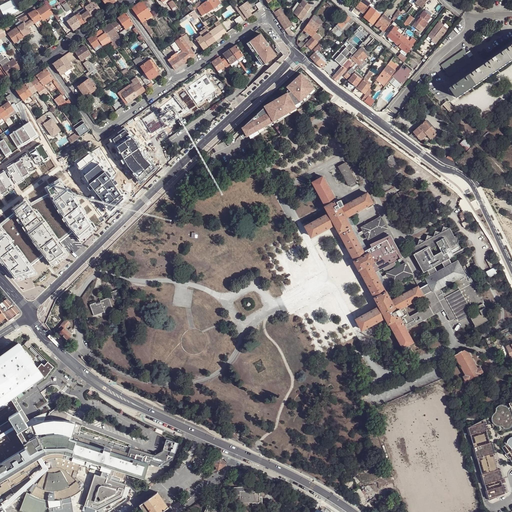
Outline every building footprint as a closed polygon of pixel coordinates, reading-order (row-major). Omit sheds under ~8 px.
[(0,7),(5,18),(19,11),(13,0),(0,6),(0,7)] [(202,16),(220,3),(218,0),(207,0),(202,4),(204,8),(199,11),(202,16)] [(311,6),(303,0),(300,5),(294,13),(301,20),(311,6)] [(361,0),(356,7),(364,13),(371,4),(365,0),(361,0)] [(413,0),(416,2),(415,3),(421,8),(424,4),(427,0),(413,0)] [(102,11),(95,1),(91,3),(90,2),(89,3),(89,4),(85,7),(86,7),(86,8),(92,17),(102,11)] [(132,8),(144,25),(146,24),(148,23),(147,21),(146,21),(145,20),(152,15),(142,1),(132,8)] [(168,4),(173,11),(176,10),(176,11),(178,9),(172,1),(168,4)] [(202,4),(200,1),(193,5),(192,6),(194,10),(202,4)] [(238,24),(264,7),(260,2),(252,7),(248,1),(238,7),(236,4),(233,6),(240,16),(235,19),(238,24)] [(63,5),(67,11),(69,10),(71,9),(67,2),(63,5)] [(291,11),(294,13),(300,5),(297,2),(291,11)] [(53,14),(47,4),(39,10),(37,11),(42,18),(43,20),(44,21),(48,18),(53,14)] [(380,14),(382,12),(374,6),(373,5),(371,7),(380,14)] [(373,24),(380,14),(371,7),(364,17),(373,24)] [(92,17),(86,8),(78,13),(76,16),(82,25),(92,17)] [(274,13),(277,17),(285,29),(288,27),(292,25),(281,9),(280,8),(274,13)] [(35,23),(42,18),(37,11),(37,10),(29,14),(32,18),(35,23)] [(422,27),(424,29),(428,23),(427,22),(431,17),(424,11),(419,17),(420,17),(416,23),(413,26),(420,31),(422,27)] [(125,12),(110,23),(113,28),(121,23),(125,29),(133,24),(125,12)] [(82,25),(76,16),(74,13),(71,14),(73,17),(67,21),(74,31),(82,25)] [(347,14),(331,31),(333,33),(337,28),(339,30),(344,25),(346,26),(349,24),(351,25),(355,21),(347,14)] [(383,15),(381,17),(389,23),(391,20),(383,15)] [(410,15),(403,25),(406,28),(409,24),(412,21),(414,18),(410,15)] [(309,22),(318,28),(319,26),(322,22),(314,16),(310,20),(309,22)] [(381,17),(375,25),(382,31),(384,32),(390,24),(389,23),(381,17)] [(17,27),(24,36),(32,31),(29,27),(35,23),(32,18),(25,23),(25,22),(17,27)] [(428,36),(432,39),(442,27),(444,25),(439,21),(428,36)] [(309,22),(303,30),(306,32),(309,34),(312,36),(318,28),(309,22)] [(110,23),(102,29),(109,38),(109,39),(117,33),(113,28),(110,23)] [(221,24),(210,32),(216,41),(227,33),(221,24)] [(337,28),(333,33),(338,38),(351,25),(349,24),(346,26),(344,25),(339,30),(337,28)] [(166,25),(163,26),(167,37),(174,35),(171,27),(167,28),(166,25)] [(393,28),(401,35),(403,33),(394,26),(393,28)] [(24,36),(17,27),(9,34),(15,43),(24,36)] [(285,29),(288,35),(293,36),(294,33),(290,31),(288,27),(285,29)] [(431,41),(436,44),(442,36),(443,36),(447,31),(442,27),(432,39),(431,41)] [(387,36),(395,43),(401,35),(393,28),(387,36)] [(102,29),(95,34),(101,43),(109,38),(102,29)] [(202,37),(210,32),(207,29),(200,34),(201,35),(202,37)] [(210,32),(202,37),(201,35),(195,40),(202,50),(209,46),(216,41),(210,32)] [(409,42),(411,39),(403,32),(403,33),(401,35),(409,42)] [(306,44),(305,44),(311,49),(317,43),(316,42),(318,41),(320,38),(316,33),(313,36),(311,38),(309,41),(306,44)] [(87,39),(94,48),(101,43),(95,34),(87,39)] [(190,48),(194,45),(186,34),(182,36),(182,37),(190,48)] [(260,34),(246,44),(249,47),(250,46),(257,55),(255,56),(258,60),(255,62),(259,68),(275,56),(268,45),(267,45),(264,41),(265,41),(260,34)] [(395,43),(403,50),(409,42),(401,35),(395,43)] [(175,70),(196,55),(192,50),(182,37),(162,51),(175,70)] [(403,50),(406,53),(410,48),(412,44),(409,42),(403,50)] [(353,54),(357,49),(350,43),(346,47),(343,44),(332,56),(335,59),(337,57),(341,61),(339,62),(342,65),(349,59),(346,56),(350,51),(353,54)] [(243,55),(236,45),(229,50),(223,54),(226,59),(230,64),(243,55)] [(75,52),(81,60),(84,58),(88,56),(91,54),(85,46),(75,52)] [(250,46),(249,47),(255,56),(257,55),(250,46)] [(367,57),(365,55),(359,49),(354,55),(359,60),(360,61),(353,67),(356,69),(366,58),(367,57)] [(467,53),(464,50),(442,65),(450,77),(472,61),(470,57),(467,53)] [(511,58),(507,50),(491,61),(497,71),(511,60),(511,58)] [(328,61),(318,52),(316,55),(325,64),(328,61)] [(321,68),(325,64),(316,55),(314,53),(310,57),(315,63),(321,68)] [(404,62),(407,58),(402,53),(398,57),(404,62)] [(0,63),(2,66),(5,71),(9,76),(20,68),(14,59),(11,61),(7,56),(3,59),(0,55),(0,63)] [(61,75),(72,67),(69,62),(64,56),(53,64),(61,75)] [(143,60),(139,56),(135,59),(139,65),(148,59),(146,56),(144,58),(145,59),(143,60)] [(211,63),(218,71),(226,66),(222,61),(219,57),(211,63)] [(84,58),(81,60),(83,63),(89,71),(90,73),(95,70),(88,60),(86,61),(86,60),(84,58)] [(151,58),(140,67),(144,73),(147,77),(149,80),(158,74),(158,72),(156,70),(159,68),(151,58)] [(367,63),(366,63),(368,61),(366,58),(356,69),(358,71),(360,69),(367,63)] [(491,61),(471,75),(478,85),(497,71),(491,61)] [(395,71),(387,65),(379,76),(387,82),(395,71)] [(403,65),(401,67),(408,74),(411,71),(403,65)] [(340,68),(335,73),(331,77),(335,81),(336,81),(346,70),(343,67),(342,69),(340,68)] [(350,76),(355,70),(352,67),(347,72),(350,76)] [(401,85),(409,75),(408,74),(401,67),(393,77),(396,80),(401,85)] [(47,69),(36,76),(44,86),(54,79),(47,69)] [(355,71),(353,74),(361,79),(362,80),(364,78),(355,71)] [(205,73),(185,88),(196,104),(217,90),(205,73)] [(314,88),(300,74),(286,87),(289,92),(285,94),(284,94),(277,98),(276,97),(273,99),(274,102),(264,108),(256,115),(257,115),(255,116),(255,117),(252,118),(243,127),(245,130),(242,131),(244,134),(247,133),(248,136),(264,126),(263,125),(299,102),(314,88)] [(353,74),(348,80),(351,83),(356,86),(361,79),(353,74)] [(478,85),(471,75),(452,88),(458,98),(478,85)] [(37,90),(44,86),(36,76),(29,80),(37,90)] [(379,76),(377,79),(385,85),(387,82),(379,76)] [(96,89),(89,79),(78,87),(85,97),(96,89)] [(132,88),(140,82),(138,79),(130,84),(130,85),(131,87),(132,88)] [(22,86),(16,90),(23,100),(29,96),(32,94),(37,90),(29,80),(22,86)] [(401,85),(396,80),(392,84),(398,89),(401,85)] [(361,91),(364,93),(365,93),(369,88),(370,86),(363,81),(357,88),(361,91)] [(140,82),(132,88),(138,96),(146,90),(140,82)] [(347,89),(352,93),(355,88),(356,87),(356,86),(351,83),(347,89)] [(58,84),(56,85),(65,99),(67,98),(58,84)] [(44,86),(37,90),(40,94),(47,90),(44,86)] [(128,103),(138,96),(132,88),(131,87),(125,91),(122,94),(128,103)] [(264,126),(248,136),(250,139),(266,129),(265,128),(301,105),(316,91),(314,88),(299,102),(263,125),(264,126)] [(361,91),(357,96),(361,99),(363,97),(366,94),(365,93),(364,93),(361,91)] [(128,103),(122,94),(120,95),(126,105),(128,103)] [(390,103),(395,98),(391,94),(386,100),(390,103)] [(158,109),(139,121),(151,139),(169,126),(189,110),(175,95),(158,109)] [(54,100),(58,105),(59,106),(65,101),(62,97),(60,98),(59,97),(54,100)] [(65,101),(59,106),(62,110),(71,103),(68,99),(65,101)] [(450,112),(454,109),(447,101),(443,104),(450,112)] [(11,112),(14,110),(8,102),(0,107),(0,119),(3,118),(8,114),(11,112)] [(411,106),(408,103),(403,109),(406,112),(411,106)] [(47,120),(44,115),(37,120),(40,126),(42,124),(51,136),(59,130),(50,118),(47,120)] [(82,121),(73,126),(78,133),(80,137),(90,131),(82,121)] [(414,133),(421,141),(428,136),(431,140),(438,133),(427,121),(414,133)] [(39,137),(29,122),(26,124),(9,134),(18,149),(39,137)] [(125,130),(113,139),(124,161),(128,167),(141,184),(156,168),(144,158),(135,140),(125,130)] [(80,137),(78,133),(71,138),(74,141),(80,137)] [(410,137),(419,143),(421,141),(414,133),(410,137)] [(353,139),(356,144),(362,141),(359,136),(353,139)] [(12,153),(3,139),(0,141),(0,147),(6,158),(12,153)] [(42,143),(0,172),(0,198),(1,198),(0,196),(3,194),(16,188),(14,186),(18,184),(36,171),(35,168),(38,167),(52,158),(42,143)] [(90,153),(76,164),(89,184),(110,210),(120,201),(124,198),(111,178),(116,173),(99,146),(90,153)] [(385,160),(391,168),(398,164),(392,155),(385,160)] [(347,163),(339,167),(350,187),(357,183),(347,163)] [(331,171),(338,184),(344,181),(337,167),(331,171)] [(327,208),(338,202),(331,191),(324,177),(313,183),(320,196),(327,208)] [(0,224),(0,257),(11,273),(18,283),(32,277),(38,275),(32,266),(44,255),(52,267),(69,254),(61,243),(66,238),(72,233),(80,242),(95,229),(80,203),(60,178),(45,187),(48,194),(32,202),(28,197),(13,209),(15,213),(0,225),(0,224)] [(363,330),(387,317),(390,324),(401,318),(397,312),(404,308),(424,297),(420,289),(419,287),(395,300),(392,302),(374,269),(364,251),(346,219),(350,217),(374,204),(368,194),(345,207),(341,209),(338,203),(338,202),(327,208),(330,214),(307,227),(312,237),(336,224),(354,258),(363,274),(381,307),(358,320),(363,330)] [(488,243),(490,242),(474,216),(472,218),(488,243)] [(364,251),(367,249),(359,235),(358,233),(350,217),(346,219),(364,251)] [(387,229),(382,218),(363,228),(364,230),(365,232),(369,239),(387,229)] [(446,269),(453,265),(450,259),(463,252),(458,244),(460,238),(455,237),(450,228),(444,227),(442,233),(436,231),(434,237),(428,236),(426,241),(420,240),(418,246),(412,244),(410,250),(413,256),(414,255),(424,273),(428,271),(431,277),(439,273),(435,267),(442,263),(446,269)] [(392,255),(386,244),(379,248),(377,244),(367,249),(364,251),(374,269),(378,268),(387,262),(385,259),(392,255)] [(358,276),(363,274),(354,258),(349,261),(351,263),(353,262),(358,273),(356,274),(358,276)] [(451,321),(458,318),(471,310),(475,308),(485,303),(465,267),(461,268),(458,263),(453,265),(446,269),(439,273),(431,277),(428,279),(430,284),(445,310),(451,321)] [(406,264),(388,274),(394,284),(412,274),(406,264)] [(489,277),(497,273),(494,267),(486,272),(489,277)] [(392,302),(395,300),(388,288),(383,277),(378,268),(374,269),(392,302)] [(388,274),(383,277),(388,288),(394,284),(388,274)] [(445,310),(430,284),(429,284),(420,289),(424,297),(430,307),(435,315),(444,311),(445,310)] [(120,297),(117,290),(110,292),(113,299),(120,297)] [(109,297),(101,300),(102,302),(97,304),(96,302),(90,304),(91,307),(94,315),(105,312),(106,315),(114,311),(109,297)] [(19,313),(14,306),(9,310),(5,312),(1,306),(4,304),(7,308),(12,305),(7,299),(0,303),(0,313),(1,313),(5,318),(8,321),(14,316),(19,313)] [(473,314),(470,316),(476,328),(493,318),(487,308),(488,307),(486,302),(485,303),(475,308),(477,311),(473,314)] [(435,315),(430,307),(410,318),(404,308),(397,312),(401,318),(407,330),(435,315)] [(473,314),(471,310),(458,318),(460,321),(470,316),(473,314)] [(403,349),(414,343),(407,330),(401,318),(390,324),(403,349)] [(65,328),(70,323),(66,319),(61,325),(65,328)] [(67,339),(71,334),(69,332),(65,328),(60,332),(67,339)] [(0,357),(0,404),(10,397),(13,395),(17,392),(42,374),(45,378),(53,366),(48,361),(44,365),(41,363),(37,368),(20,344),(0,357)] [(484,373),(481,368),(478,369),(467,349),(463,351),(458,353),(459,354),(455,356),(467,376),(463,378),(466,383),(473,379),(475,382),(480,380),(478,376),(484,373)] [(19,413),(25,423),(28,420),(13,395),(10,397),(19,413)] [(511,404),(509,405),(511,410),(511,411),(510,412),(510,411),(509,410),(508,410),(507,410),(506,409),(505,409),(503,410),(503,409),(503,408),(502,408),(501,408),(501,407),(499,408),(498,408),(497,409),(496,410),(496,411),(497,412),(496,414),(494,415),(494,416),(493,418),(492,419),(493,421),(493,423),(494,424),(495,425),(496,425),(497,426),(499,426),(500,426),(503,426),(503,427),(504,428),(505,428),(507,428),(508,428),(509,427),(509,425),(509,424),(509,423),(510,422),(511,422),(511,421),(511,420),(511,404)] [(0,495),(30,477),(28,474),(27,472),(33,469),(40,465),(43,463),(44,462),(49,459),(51,459),(53,458),(57,458),(58,458),(59,458),(65,459),(81,464),(110,473),(108,479),(95,475),(85,507),(87,507),(85,511),(95,511),(96,510),(98,510),(123,498),(123,496),(127,497),(130,488),(126,487),(127,485),(111,480),(113,474),(120,476),(122,470),(145,478),(149,463),(128,456),(125,456),(71,438),(72,435),(73,430),(76,423),(70,422),(65,421),(55,420),(48,421),(43,422),(41,423),(28,427),(25,423),(19,413),(9,419),(10,421),(0,427),(0,495)] [(484,420),(469,428),(490,501),(505,494),(503,486),(501,480),(504,479),(501,470),(499,470),(494,454),(496,453),(493,442),(491,443),(487,430),(485,423),(484,420)] [(125,456),(127,452),(78,437),(72,435),(71,438),(125,456)] [(164,438),(166,439),(162,450),(155,455),(128,446),(127,450),(79,435),(78,437),(127,452),(125,456),(128,456),(149,463),(160,467),(161,466),(162,467),(170,462),(169,461),(173,459),(178,443),(174,442),(175,440),(165,437),(164,438)] [(511,438),(510,439),(509,441),(508,442),(508,444),(502,448),(511,462),(511,461),(511,438)] [(217,454),(211,458),(219,470),(223,467),(221,464),(225,462),(219,457),(217,454)] [(77,479),(81,464),(65,459),(59,458),(58,458),(57,458),(58,468),(54,468),(52,469),(51,470),(49,471),(48,472),(32,493),(38,496),(44,498),(48,499),(51,500),(57,500),(63,499),(70,497),(72,496),(75,494),(81,491),(86,486),(77,479)] [(1,507),(5,511),(49,470),(44,462),(40,465),(43,469),(1,507)] [(365,496),(350,476),(343,483),(357,501),(365,496)] [(240,503),(249,502),(250,503),(252,503),(260,502),(259,493),(259,491),(254,491),(254,492),(252,492),(252,490),(240,491),(240,503)] [(51,500),(48,499),(44,498),(38,496),(32,493),(27,492),(19,510),(24,511),(45,511),(48,506),(49,511),(74,511),(72,496),(70,497),(63,499),(57,500),(51,500)] [(141,503),(144,510),(146,509),(148,511),(162,511),(169,508),(160,492),(141,503)] [(367,503),(364,499),(359,503),(362,507),(367,503)] [(367,503),(362,507),(365,511),(371,506),(368,502),(367,503)]
